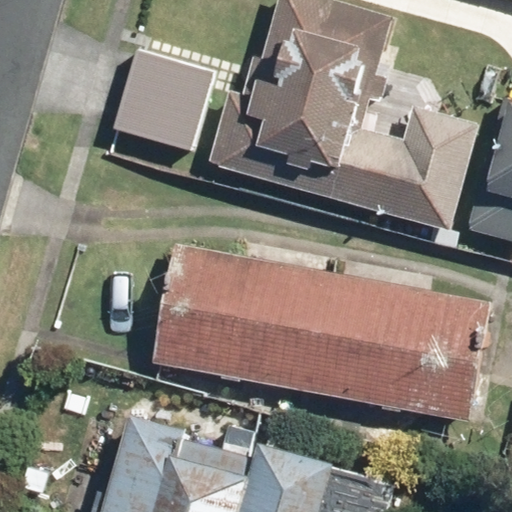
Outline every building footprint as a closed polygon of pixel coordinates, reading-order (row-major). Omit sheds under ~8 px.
[(215,161),(455,230),(486,123),(419,104),(410,138),(366,126),(398,16),(340,0),(285,0),(269,56),(262,54),(250,95),(235,91),(215,161)] [(216,75),(141,51),(115,130),(190,155),(216,75)] [(511,92),(510,92),(478,220),(511,228),(511,92)] [(157,361),(475,420),(497,303),(179,243),(157,361)] [(391,511),(401,482),(235,432),(229,451),(180,436),(183,428),(134,413),(104,511),(391,511)]
